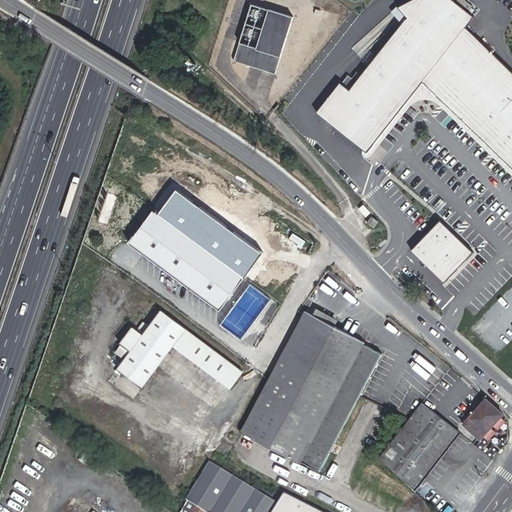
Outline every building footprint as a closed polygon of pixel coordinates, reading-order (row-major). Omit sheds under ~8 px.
[(511,71),(465,27),(474,16),(453,0),(409,0),(397,6),(408,15),(362,75),(357,72),(352,78),(348,75),(342,83),(341,82),(317,113),(368,152),(423,81),(511,166),(511,71)] [(293,18),(252,4),(235,62),(275,74),(293,18)] [(219,308),(244,276),(156,206),(131,238),(219,308)] [(374,227),(379,221),(372,215),(367,222),(374,227)] [(478,253),(445,219),(416,248),(449,281),(478,253)] [(263,258),(279,269),(293,250),(270,234),(259,250),(237,233),(228,246),(243,257),(246,253),(259,263),(263,258)] [(302,462),(320,472),(361,394),(382,354),(364,345),(365,342),(306,311),(242,432),(247,434),(245,437),(249,440),(252,437),(301,464),(302,462)] [(230,387),(242,371),(162,312),(150,326),(144,322),(137,330),(133,327),(121,344),(131,352),(124,361),(118,368),(143,386),(173,345),(230,387)] [(124,361),(131,352),(121,344),(114,353),(124,361)] [(464,423),(480,438),(504,414),(487,399),(464,423)] [(380,457),(416,489),(460,433),(422,403),(380,457)] [(206,511),(207,511),(209,511),(245,511),(259,491),(211,462),(187,500),(189,501),(182,511),(206,511)] [(245,511),(272,511),(278,503),(259,491),(245,511)] [(322,511),(289,494),(278,511),(322,511)]
